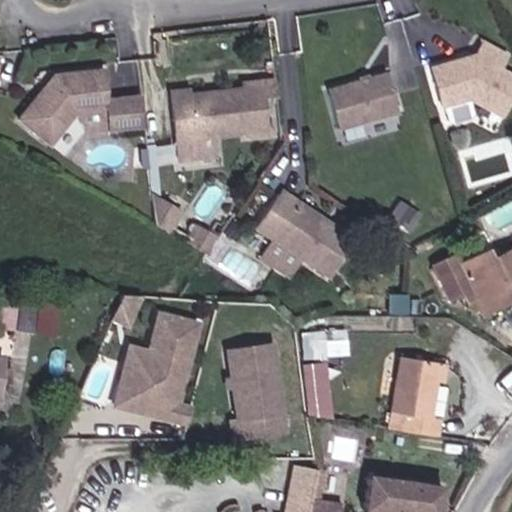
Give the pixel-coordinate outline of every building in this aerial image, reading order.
[(429,65),(440,103),(468,95),(498,114),(511,88),(511,74),(497,67),(504,54),(480,40),(472,52),(429,65)] [(52,73),(10,118),(43,144),(74,114),(104,112),(106,127),(127,125),(123,95),(103,97),(100,67),(52,73)] [(396,110),(385,72),(326,90),(338,128),(396,110)] [(273,79),(258,80),(260,99),(275,98),(273,79)] [(187,86),(169,88),(173,137),(174,137),(209,134),(245,131),(246,136),(263,134),(260,99),(258,80),(241,82),(241,87),(188,91),(187,86)] [(140,124),(136,94),(123,95),(127,125),(140,124)] [(346,137),(390,127),(388,118),(344,128),(346,137)] [(209,134),(174,137),(176,157),(211,154),(209,134)] [(318,218),(315,222),(272,195),(251,229),(280,248),(308,265),(327,278),(352,238),(318,218)] [(168,211),(151,201),(153,215),(160,214),(168,211)] [(179,217),(168,211),(160,214),(153,215),(155,228),(168,236),(179,217)] [(203,254),(210,241),(193,231),(186,244),(203,254)] [(480,247),(453,260),(448,253),(429,261),(446,295),(456,291),(460,298),(469,295),(472,300),(502,286),(506,295),(511,292),(511,242),(485,256),(480,247)] [(308,265),(280,248),(269,264),(298,282),(308,265)] [(476,311),(506,295),(502,286),(472,300),(476,311)] [(123,318),(135,289),(116,287),(107,311),(123,318)] [(29,324),(34,297),(16,294),(11,320),(29,324)] [(170,400),(191,319),(152,309),(142,347),(138,364),(118,360),(108,400),(139,408),(143,394),(170,401),(170,400)] [(299,329),(299,357),(325,357),(325,329),(299,329)] [(276,411),(271,341),(226,344),(231,414),(223,414),(224,433),(255,431),(254,413),(276,411)] [(138,364),(142,347),(123,342),(118,360),(138,364)] [(329,359),(303,359),(303,415),(329,415),(329,359)] [(437,366),(396,359),(386,430),(438,439),(440,418),(431,416),(434,384),(437,366)] [(437,366),(434,384),(447,386),(450,367),(437,366)] [(180,419),(184,404),(170,400),(170,401),(143,394),(139,408),(180,419)] [(277,429),(276,411),(254,413),(255,431),(277,429)] [(334,511),(335,510),(302,506),(305,473),(283,471),(279,511),(334,511)] [(359,511),(433,511),(438,489),(365,480),(359,511)]
